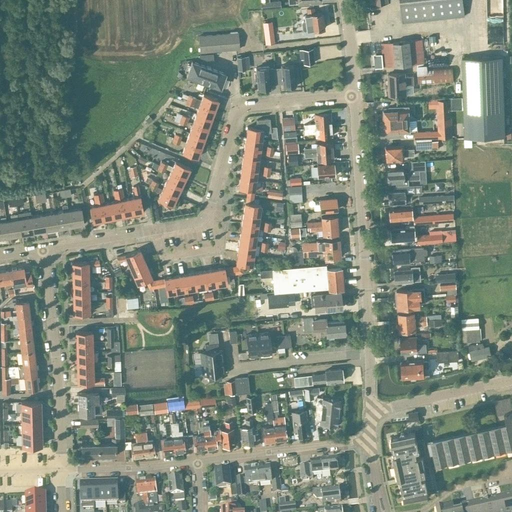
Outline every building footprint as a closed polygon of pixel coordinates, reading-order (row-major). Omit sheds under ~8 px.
[(269,1),(261,2),(262,8),(281,7),(280,0),(269,1)] [(464,15),(462,0),(372,0),(373,2),(390,1),(389,0),(399,0),(402,22),(464,15)] [(307,8),(307,14),(304,14),(305,20),(303,21),(302,23),(303,29),(304,30),(324,28),(322,12),(314,13),(313,7),(307,8)] [(237,33),(237,31),(230,31),(230,33),(199,36),(200,52),(240,48),(238,33),(237,33)] [(265,37),(265,44),(278,43),(277,36),(265,37)] [(383,53),(374,54),(375,67),(384,67),(417,64),(424,63),(422,40),(382,43),(383,53)] [(315,64),(313,48),(304,49),(306,65),(315,64)] [(246,68),(244,55),(237,56),(238,69),(246,68)] [(505,136),(502,56),(462,58),(465,138),(505,136)] [(188,63),(186,71),(187,71),(187,72),(186,75),(220,87),(222,84),(224,84),(226,77),(224,76),(226,73),(192,60),(190,64),(190,63),(190,64),(188,63)] [(281,67),(275,68),(277,83),(283,83),(284,87),(295,86),(295,83),(296,83),(294,63),(281,65),(281,67)] [(427,68),(427,65),(417,66),(419,84),(454,82),(453,66),(427,68)] [(270,84),(277,83),(275,68),(269,69),(269,66),(256,67),(257,73),(255,73),(256,80),(257,80),(258,87),(259,87),(259,90),(271,89),(270,84)] [(405,75),(405,73),(388,74),(389,95),(406,94),(406,85),(414,84),(414,75),(405,75)] [(203,93),(200,103),(215,108),(218,99),(203,93)] [(437,97),(438,118),(450,117),(449,97),(437,97)] [(200,103),(196,112),(211,118),(215,108),(200,103)] [(385,118),(385,120),(399,120),(399,115),(406,114),(406,116),(409,116),(409,107),(390,108),(390,110),(385,111),(385,112),(383,114),(383,117),(385,118)] [(308,128),(331,126),(330,111),(314,112),(315,123),(304,124),(304,128),(308,128)] [(211,118),(196,112),(192,123),(208,128),(211,118)] [(294,129),(293,117),(282,118),(283,130),(294,129)] [(450,117),(438,118),(439,138),(451,137),(450,117)] [(247,126),(246,137),(262,139),(263,133),(271,132),(272,138),(278,138),(277,126),(271,127),(270,123),(270,118),(257,119),(256,127),(247,126)] [(399,120),(385,120),(385,123),(384,124),(384,127),(386,128),(386,130),(391,130),(392,133),(409,132),(409,124),(400,124),(399,120)] [(192,123),(189,133),(204,138),(208,128),(192,123)] [(331,126),(308,128),(308,132),(315,132),(316,136),(332,135),(331,126)] [(298,140),(297,130),(284,131),(285,141),(298,140)] [(201,147),(204,138),(189,133),(186,142),(201,147)] [(246,137),(244,146),(260,149),(262,139),(246,137)] [(304,152),(309,152),(333,150),(332,141),(316,142),(316,147),(304,148),(304,152)] [(197,157),(201,147),(186,142),(182,151),(197,157)] [(284,144),(285,154),(288,153),(299,153),(298,143),(286,144),(284,144)] [(244,146),(243,157),(259,159),(260,149),(244,146)] [(402,149),(402,146),(387,146),(387,153),(386,154),(386,157),(387,158),(387,160),(403,159),(403,156),(414,155),(414,149),(402,149)] [(333,150),(309,152),(310,156),(317,156),(317,160),(333,159),(333,150)] [(285,154),(286,165),(298,164),(297,155),(288,155),(288,153),(285,154)] [(241,166),(258,169),(259,159),(243,157),(241,166)] [(175,161),(171,170),(186,177),(190,168),(175,161)] [(334,175),(334,164),(317,165),(318,177),(334,175)] [(256,179),(258,169),(241,166),(240,177),(256,179)] [(389,181),(397,181),(398,185),(410,184),(410,180),(420,179),(421,183),(427,183),(427,171),(420,171),(420,168),(412,168),(408,172),(408,173),(404,173),(404,169),(388,169),(389,181)] [(171,170),(167,179),(181,186),(186,177),(171,170)] [(254,194),(256,179),(240,177),(238,187),(248,188),(247,193),(254,194)] [(167,179),(162,189),(177,195),(181,186),(167,179)] [(162,189),(157,186),(150,183),(148,187),(160,193),(158,198),(172,205),(177,195),(162,189)] [(143,211),(138,185),(133,186),(135,196),(130,197),(133,213),(143,211)] [(395,186),(395,190),(389,190),(389,192),(388,194),(388,196),(390,197),(390,202),(411,201),(411,194),(422,193),(421,185),(395,186)] [(122,188),(118,189),(123,215),(133,213),(130,197),(124,198),(122,188)] [(110,201),(113,217),(123,215),(118,189),(113,190),(116,200),(110,201)] [(282,192),(268,190),(267,197),(281,199),(282,192)] [(102,192),(98,193),(103,219),(113,217),(110,201),(104,203),(102,192)] [(96,204),(90,206),(93,221),(103,219),(98,193),(94,194),(96,204)] [(302,201),(301,193),(289,194),(289,202),(302,201)] [(24,204),(23,197),(15,198),(16,205),(24,204)] [(245,201),(243,212),(260,214),(261,204),(253,202),(253,198),(246,197),(247,197),(246,197),(246,201),(245,201)] [(336,203),(336,197),(319,199),(320,211),(337,209),(337,208),(338,207),(338,204),(336,203)] [(9,206),(16,205),(15,198),(8,199),(9,206)] [(63,210),(55,212),(58,227),(71,225),(68,209),(67,206),(62,206),(63,210)] [(81,207),(68,209),(71,225),(83,223),(81,207)] [(412,219),(411,207),(395,208),(394,207),(393,207),(393,208),(390,209),(391,211),(389,212),(389,214),(391,216),(391,220),(412,219)] [(19,218),(21,234),(34,231),(31,216),(30,212),(23,213),(24,217),(19,218)] [(46,229),(58,227),(55,212),(43,214),(46,229)] [(243,212),(242,222),(258,224),(260,214),(243,212)] [(9,236),(21,234),(19,218),(18,213),(11,215),(11,219),(6,220),(9,236)] [(302,226),(301,213),(289,214),(290,227),(302,226)] [(43,214),(31,216),(34,231),(46,229),(43,214)] [(440,222),(439,214),(414,216),(415,224),(440,222)] [(307,222),(307,226),(338,224),(338,221),(339,220),(339,217),(337,216),(337,215),(321,217),(321,221),(307,222)] [(1,221),(0,220),(0,237),(9,236),(6,220),(6,216),(0,218),(1,221)] [(257,234),(258,224),(242,222),(240,232),(257,234)] [(338,227),(338,224),(307,226),(307,227),(310,227),(310,231),(322,230),(322,234),(339,233),(339,232),(340,230),(340,228),(338,227)] [(392,236),(393,240),(416,239),(415,224),(407,225),(407,227),(392,228),(392,231),(391,232),(391,234),(392,236)] [(300,236),(299,227),(290,228),(291,236),(300,236)] [(430,235),(417,235),(418,244),(443,242),(442,241),(442,230),(430,231),(430,235)] [(239,242),(255,245),(257,234),(240,232),(239,242)] [(301,242),(302,250),(340,247),(340,245),(341,243),(341,241),(339,240),(339,239),(301,242)] [(239,242),(237,252),(254,255),(258,255),(259,245),(255,245),(239,242)] [(340,250),(340,247),(302,250),(303,256),(318,255),(318,254),(324,253),(325,257),(341,256),(340,255),(342,254),(342,251),(340,250)] [(129,264),(143,257),(140,248),(125,255),(118,256),(118,261),(127,259),(129,264)] [(427,249),(426,248),(393,250),(394,253),(393,254),(393,256),(394,257),(394,262),(425,260),(424,255),(426,255),(428,253),(427,249)] [(252,266),(254,255),(237,252),(236,263),(236,265),(236,266),(237,272),(242,271),(243,264),(252,266)] [(129,264),(133,273),(148,267),(143,257),(129,264)] [(72,262),(72,272),(88,272),(88,266),(99,264),(99,259),(88,261),(72,262)] [(340,268),(340,263),(326,264),(272,269),(260,270),(260,277),(273,276),(273,281),(274,292),(328,287),(328,290),(343,289),(341,268),(340,268)] [(23,266),(10,269),(12,281),(13,287),(32,284),(30,271),(24,272),(23,266)] [(214,268),(217,284),(228,282),(226,274),(233,273),(232,266),(225,267),(214,268)] [(413,269),(395,270),(395,272),(394,274),(395,277),(396,277),(396,282),(406,281),(407,283),(413,282),(412,281),(414,281),(414,280),(422,279),(421,266),(413,266),(413,269)] [(152,277),(148,267),(133,273),(137,284),(146,280),(149,288),(154,287),(153,280),(152,278),(152,277)] [(214,268),(204,270),(207,286),(217,284),(214,268)] [(0,270),(0,283),(12,281),(10,269),(0,270)] [(194,272),(197,288),(207,286),(204,270),(194,272)] [(89,282),(88,272),(72,272),(72,282),(89,282)] [(187,289),(197,288),(194,272),(184,274),(187,289)] [(455,272),(438,273),(439,282),(456,280),(455,272)] [(184,274),(174,276),(176,291),(187,289),(184,274)] [(166,293),(176,291),(174,276),(163,277),(163,278),(157,279),(159,291),(165,290),(166,293)] [(456,281),(440,283),(441,290),(451,289),(451,294),(457,293),(456,281)] [(89,282),(72,282),(73,292),(89,291),(89,282)] [(425,296),(425,288),(397,290),(397,291),(396,292),(396,295),(397,296),(398,299),(425,296)] [(89,302),(89,291),(73,292),(73,302),(89,302)] [(342,307),(340,291),(314,294),(316,310),(342,307)] [(274,295),(274,292),(268,293),(268,295),(268,305),(276,304),(276,305),(289,304),(289,293),(275,294),(275,295),(274,295)] [(398,307),(398,308),(420,306),(420,302),(426,301),(425,296),(398,299),(398,301),(396,303),(397,306),(398,307)] [(137,297),(126,298),(127,308),(138,308),(137,297)] [(15,301),(17,314),(29,313),(28,300),(15,301)] [(89,302),(73,302),(73,313),(89,313),(89,302)] [(399,319),(399,322),(438,319),(438,314),(415,316),(415,312),(399,313),(399,314),(397,315),(398,318),(399,319)] [(17,314),(18,327),(31,325),(29,313),(17,314)] [(313,329),(313,319),(313,317),(303,318),(304,330),(313,329)] [(326,334),(326,336),(344,335),(343,321),(326,322),(325,318),(313,319),(313,329),(320,329),(321,334),(326,334)] [(441,318),(438,319),(399,322),(399,324),(398,326),(398,329),(400,330),(400,331),(416,329),(415,325),(442,323),(441,318)] [(18,327),(19,338),(32,337),(31,325),(18,327)] [(479,327),(464,328),(465,342),(480,341),(479,327)] [(76,331),(76,341),(93,341),(92,330),(76,331)] [(236,330),(229,331),(230,342),(237,341),(236,330)] [(269,331),(257,333),(260,354),(271,353),(269,331)] [(249,355),(260,354),(257,333),(246,334),(249,355)] [(34,349),(32,337),(19,338),(21,351),(34,349)] [(417,351),(416,337),(401,338),(401,340),(399,340),(400,345),(401,345),(401,347),(402,347),(402,350),(402,351),(409,350),(409,352),(417,351)] [(76,341),(76,351),(93,351),(93,346),(96,345),(96,341),(93,341),(76,341)] [(200,354),(201,363),(223,361),(221,349),(218,349),(218,342),(205,344),(206,353),(200,354)] [(484,347),(483,342),(468,345),(472,360),(492,356),(489,345),(484,347)] [(21,351),(22,363),(35,362),(34,349),(21,351)] [(459,360),(458,349),(452,350),(447,350),(437,351),(438,362),(459,360)] [(93,351),(76,351),(77,362),(93,361),(93,351)] [(415,359),(415,361),(402,362),(404,376),(415,375),(415,377),(423,377),(423,375),(424,375),(423,368),(429,367),(429,360),(423,361),(422,359),(415,359)] [(93,371),(93,361),(77,362),(77,372),(93,371)] [(224,372),(223,361),(201,363),(203,374),(208,374),(209,380),(222,379),(221,372),(224,372)] [(35,362),(22,363),(18,364),(20,376),(24,376),(37,374),(35,362)] [(343,380),(341,368),(325,370),(326,373),(294,377),(295,386),(312,384),(312,383),(326,381),(327,382),(327,383),(334,383),(334,381),(343,380)] [(94,377),(93,371),(77,372),(77,382),(104,382),(104,377),(94,377)] [(38,388),(37,374),(24,376),(26,390),(38,388)] [(236,393),(243,392),(241,376),(234,377),(236,393)] [(241,376),(243,392),(250,392),(248,376),(241,376)] [(234,380),(226,381),(228,394),(235,393),(234,380)] [(124,399),(124,387),(112,387),(112,396),(116,395),(116,399),(124,399)] [(313,397),(312,387),(303,388),(305,398),(313,397)] [(93,392),(78,392),(78,403),(101,402),(100,396),(99,396),(99,392),(93,392)] [(254,395),(246,396),(248,411),(256,410),(254,395)] [(183,397),(167,400),(167,401),(169,410),(183,408),(184,407),(183,397)] [(317,397),(316,410),(338,412),(339,406),(340,405),(341,402),(339,400),(339,399),(317,397)] [(511,405),(510,397),(495,401),(498,413),(504,412),(508,426),(429,444),(428,441),(431,453),(433,452),(436,465),(511,447),(511,405)] [(199,399),(200,407),(216,405),(215,398),(199,399)] [(277,399),(271,400),(271,402),(272,409),(275,439),(280,439),(281,440),(283,440),(284,438),(286,438),(284,423),(284,416),(277,417),(277,414),(278,414),(277,399)] [(40,401),(21,401),(21,412),(40,412),(40,401)] [(78,414),(94,413),(102,412),(102,406),(101,406),(101,402),(78,403),(78,414)] [(162,409),(161,402),(153,403),(154,410),(162,409)] [(153,413),(152,403),(138,405),(139,415),(153,413)] [(137,404),(126,405),(126,414),(137,413),(137,404)] [(270,425),(262,426),(264,440),(264,441),(266,441),(267,442),(270,441),(271,440),(275,439),(272,409),(265,410),(266,417),(268,419),(268,420),(269,423),(270,423),(270,425)] [(308,435),(305,409),(292,411),(295,436),(301,435),(302,437),(305,436),(306,435),(308,435)] [(338,412),(316,410),(315,423),(337,425),(337,423),(339,422),(339,419),(338,418),(338,412)] [(419,419),(418,411),(409,412),(410,420),(419,419)] [(40,412),(21,412),(22,423),(41,423),(40,412)] [(124,436),(124,418),(115,418),(115,436),(124,436)] [(97,426),(97,419),(80,419),(80,427),(97,426)] [(202,420),(206,448),(210,447),(211,449),(214,448),(214,447),(217,447),(215,432),(209,433),(208,419),(202,420)] [(253,425),(252,419),(246,420),(247,426),(240,427),(242,443),(244,443),(246,444),(248,444),(249,443),(255,442),(253,425)] [(198,434),(193,435),(194,449),(196,449),(198,450),(201,450),(201,448),(206,448),(202,420),(197,421),(198,434)] [(233,428),(232,420),(225,421),(226,428),(220,429),(222,445),(224,445),(224,446),(227,447),(229,445),(235,444),(233,427),(233,428)] [(183,451),(185,450),(183,436),(181,436),(180,430),(178,431),(177,422),(170,423),(174,452),(178,451),(179,452),(182,452),(183,451)] [(41,423),(22,423),(22,434),(41,434),(41,423)] [(169,452),(174,452),(170,423),(165,423),(166,438),(161,438),(162,453),(164,453),(166,454),(169,454),(169,452)] [(141,432),(143,455),(148,455),(149,456),(152,456),(152,454),(155,454),(153,440),(147,440),(146,431),(141,432)] [(143,455),(141,432),(135,433),(136,442),(131,442),(132,457),(134,457),(136,458),(139,457),(139,456),(143,455)] [(417,439),(415,432),(391,438),(395,454),(393,455),(398,478),(400,478),(405,501),(429,496),(427,489),(434,487),(429,465),(425,466),(422,455),(426,454),(423,438),(417,439)] [(41,434),(22,434),(22,445),(41,445),(41,434)] [(112,443),(98,444),(99,455),(116,455),(116,447),(119,447),(119,438),(112,438),(112,443)] [(82,456),(99,455),(98,444),(85,444),(85,439),(78,439),(78,448),(81,448),(82,456)] [(338,471),(337,458),(310,462),(311,467),(308,467),(308,466),(301,467),(302,481),(313,479),(313,475),(338,471)] [(270,467),(257,468),(259,485),(272,483),(270,467)] [(246,486),(259,485),(257,468),(244,470),(246,479),(244,480),(243,478),(237,479),(239,498),(246,497),(244,486),(246,485),(246,486)] [(230,474),(229,471),(216,473),(218,490),(230,488),(231,498),(238,497),(235,474),(230,474)] [(180,477),(177,476),(175,478),(168,479),(171,502),(185,501),(182,477),(180,477)] [(152,495),(157,495),(155,480),(146,481),(148,503),(149,502),(153,502),(152,495)] [(148,503),(146,481),(137,483),(138,497),(143,496),(144,506),(150,506),(149,502),(148,503)] [(118,484),(106,485),(106,504),(119,503),(125,503),(125,486),(118,486),(118,484)] [(94,485),(81,485),(82,509),(95,509),(95,504),(94,504),(94,485)] [(106,485),(94,485),(94,504),(95,504),(106,504),(106,485)] [(339,491),(339,489),(322,491),(322,490),(312,491),(313,496),(317,500),(323,499),(323,504),(341,502),(340,496),(341,495),(340,492),(339,491)] [(511,511),(511,493),(460,505),(461,511),(457,511),(453,511),(453,508),(436,511),(511,511)] [(27,507),(46,507),(46,495),(26,496),(27,507)] [(286,505),(285,499),(279,499),(280,511),(294,511),(296,511),(295,504),(286,505)] [(186,511),(185,503),(178,504),(178,511),(186,511)] [(222,510),(221,511),(235,511),(236,510),(237,510),(237,503),(227,504),(227,510),(222,510)]
